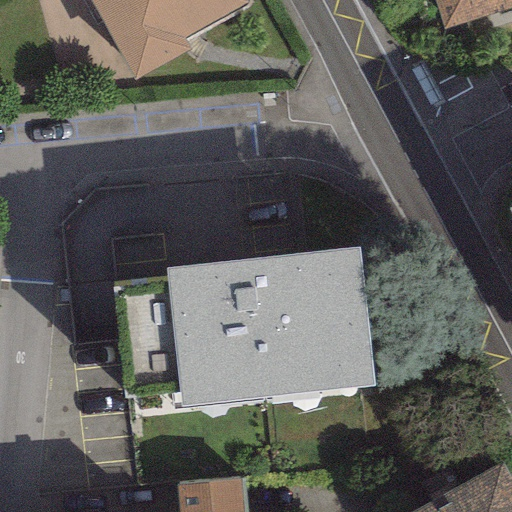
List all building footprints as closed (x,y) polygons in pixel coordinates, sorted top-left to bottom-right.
[(182,39),(246,5),(243,0),(86,0),(131,81),(188,50),(182,39)] [(511,0),(432,0),(442,30),(511,7),(511,0)] [(358,247),(164,268),(166,282),(111,288),(123,395),(176,389),(178,409),(373,388),(358,247)] [(511,511),(511,488),(499,466),(416,511),(511,511)] [(242,511),(240,483),(177,488),(179,511),(242,511)]
